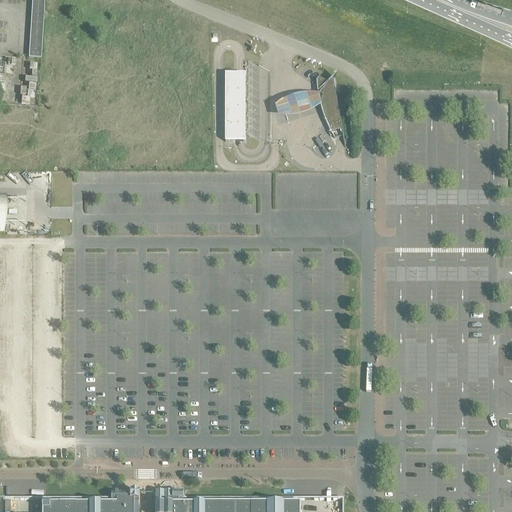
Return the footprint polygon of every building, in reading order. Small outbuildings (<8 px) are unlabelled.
[(43,0),(29,0),(27,57),(27,59),(40,60),(43,0)] [(239,146),(244,146),(244,79),(239,79),(224,79),(224,146),(239,146)] [(329,138),(333,143),(336,146),(350,141),(330,80),(324,89),(314,83),(310,85),(310,91),(312,100),(313,105),(316,115),(321,125),(324,131),(329,138)] [(321,111),(319,101),(311,100),(309,100),(303,101),(296,102),(290,104),(287,106),(283,108),(282,108),(277,112),(275,114),(277,124),(283,125),(287,125),(289,125),(297,123),(302,122),(306,120),(312,117),(314,116),(316,114),(321,111)] [(42,511),(138,511),(139,494),(111,494),(111,500),(111,505),(38,505),(38,511),(43,511),(42,511)] [(156,494),(155,511),(300,511),(300,506),(183,506),(183,500),(183,495),(173,495),(173,494),(156,494)]
